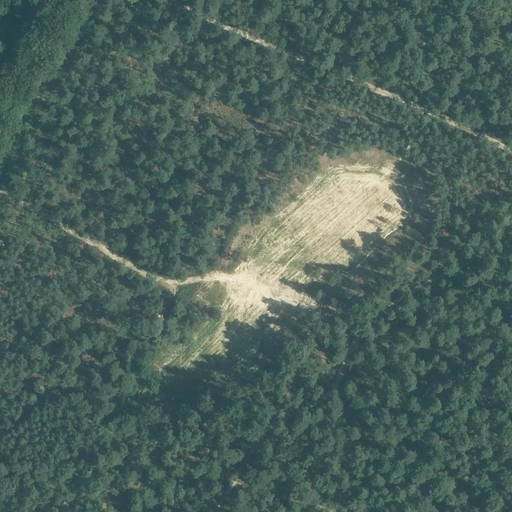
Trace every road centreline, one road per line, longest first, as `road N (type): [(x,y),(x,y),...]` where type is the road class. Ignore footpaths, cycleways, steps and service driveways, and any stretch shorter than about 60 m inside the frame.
road 1 (track): [(233,483),(264,431),(318,402),(397,300),(511,242)]
road 2 (track): [(511,152),(166,0)]
